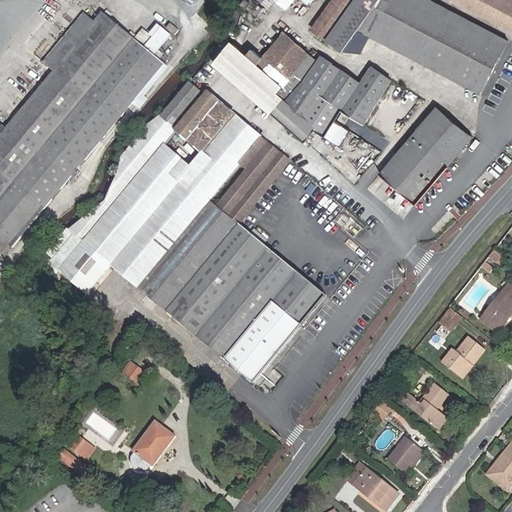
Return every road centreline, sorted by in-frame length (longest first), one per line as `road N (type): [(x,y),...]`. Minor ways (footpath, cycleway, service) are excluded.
road 1 (secondary): [(425,284),(256,511)]
road 2 (secondary): [(267,511),(397,335),(425,284)]
road 3 (unknown): [(391,253),(367,245),(315,256),(263,218)]
road 4 (residential): [(423,509),(511,397)]
road 5 (secondary): [(425,284),(510,190)]
